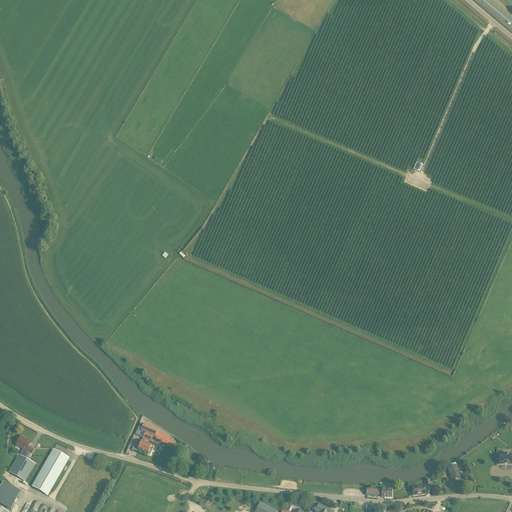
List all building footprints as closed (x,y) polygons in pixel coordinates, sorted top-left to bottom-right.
[(158,431),(144,424),(141,431),(145,433),(138,449),(148,454),(150,455),(152,451),(150,450),(152,445),(150,444),(153,436),(155,437),(171,448),(175,442),(171,440),(170,440),(157,432),(158,431)] [(19,455),(9,472),(25,481),(35,464),(27,459),(30,453),(27,451),(32,442),(28,439),(27,440),(21,437),(16,445),(23,449),(20,455),(19,455)] [(33,487),(47,495),(69,458),(54,450),(33,487)] [(511,454),(499,455),(499,465),(511,464),(511,454)] [(456,466),(456,465),(447,468),(452,481),(461,477),(457,468),(459,468),(458,465),(456,466)] [(0,503),(11,510),(21,492),(4,482),(0,488),(0,503)] [(413,496),(426,494),(425,486),(412,487),(413,496)] [(366,495),(377,496),(377,494),(381,494),(381,497),(391,498),(392,489),(382,489),(382,490),(378,490),(367,489),(366,495)] [(276,511),(260,503),(255,511),(276,511)]
